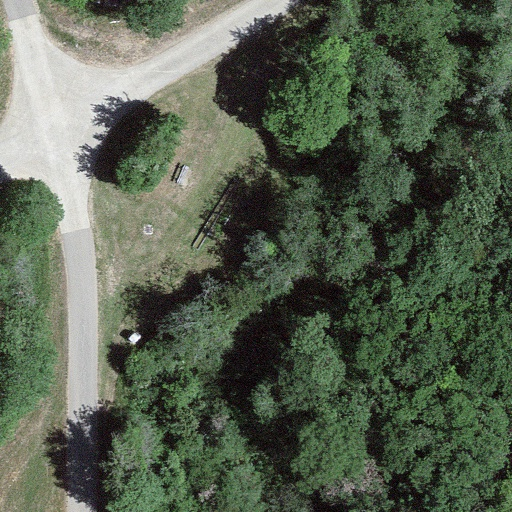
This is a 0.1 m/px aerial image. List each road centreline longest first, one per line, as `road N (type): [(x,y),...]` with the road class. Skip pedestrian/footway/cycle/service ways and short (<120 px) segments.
road 1 (track): [(83,511),(82,257),(26,0)]
road 2 (track): [(0,158),(237,32),(280,0)]
